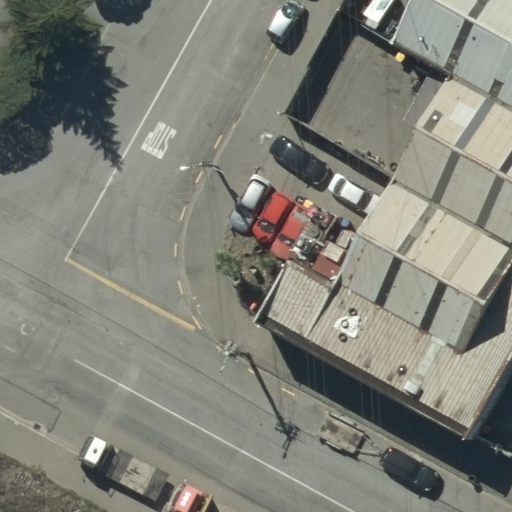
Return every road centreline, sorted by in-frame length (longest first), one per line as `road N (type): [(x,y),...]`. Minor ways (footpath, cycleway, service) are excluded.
road 1 (residential): [(213,0),(26,331)]
road 2 (tertiary): [(355,511),(26,331)]
